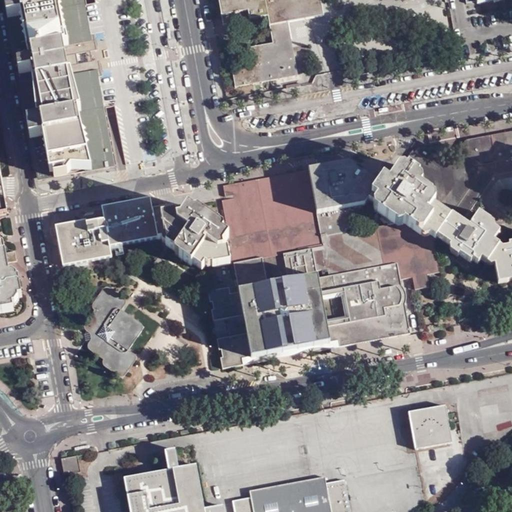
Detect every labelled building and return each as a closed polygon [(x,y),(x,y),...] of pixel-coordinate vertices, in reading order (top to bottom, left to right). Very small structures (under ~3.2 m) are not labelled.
[(91,169),(109,165),(108,160),(108,143),(107,139),(107,135),(105,131),(105,127),(103,123),(103,118),(101,114),(102,110),(100,106),(101,102),(99,98),(98,92),(97,90),(97,85),(96,81),(93,69),(90,69),(89,65),(88,60),(78,62),(76,52),(86,50),(85,45),(84,41),(88,40),(86,28),(86,23),(84,19),(85,14),(83,11),(83,7),(81,3),(81,0),(2,0),(15,65),(19,64),(21,72),(17,73),(37,174),(70,168),(91,169)] [(85,45),(86,50),(98,48),(95,32),(90,33),(84,0),(81,0),(81,3),(83,7),(83,11),(85,14),(84,19),(86,23),(86,28),(88,40),(84,41),(85,45)] [(219,0),(224,26),(269,17),(274,44),(248,49),(251,66),(233,70),(236,88),(300,76),(289,23),(325,15),(321,0),(219,0)] [(93,69),(96,81),(97,85),(97,90),(98,92),(99,98),(101,102),(100,106),(102,110),(101,114),(103,118),(103,123),(105,127),(105,131),(107,135),(107,139),(108,143),(108,160),(109,165),(115,164),(98,75),(103,74),(100,58),(88,60),(89,65),(90,69),(93,69)] [(461,223),(492,177),(511,173),(511,133),(471,141),(464,152),(486,168),(452,217),(461,223)] [(452,217),(486,168),(464,152),(454,167),(435,154),(434,155),(424,149),(419,150),(417,154),(414,153),(403,168),(415,175),(417,186),(425,191),(427,194),(424,199),(445,212),(452,217)] [(352,163),(310,171),(323,238),(349,232),(371,201),(383,185),(381,184),(365,172),(360,177),(355,173),(359,168),(352,163)] [(38,180),(91,169),(70,168),(37,174),(38,180)] [(452,217),(445,212),(424,199),(427,194),(425,191),(417,186),(415,175),(403,168),(407,172),(404,176),(398,172),(391,181),(390,184),(383,180),(381,184),(383,185),(371,201),(386,219),(393,225),(400,225),(405,228),(419,237),(426,236),(435,241),(452,217)] [(229,227),(237,263),(325,247),(323,238),(310,171),(225,188),(227,198),(236,196),(236,199),(224,202),(229,227)] [(152,202),(94,213),(93,216),(87,216),(80,224),(57,229),(64,269),(161,250),(159,241),(154,213),(152,202)] [(209,268),(214,267),(237,263),(229,227),(225,229),(200,211),(196,212),(188,207),(185,213),(181,211),(174,212),(173,210),(154,213),(159,241),(161,240),(162,242),(176,253),(176,256),(193,267),(195,265),(204,271),(206,267),(209,268)] [(506,278),(511,277),(511,237),(509,238),(509,241),(503,242),(494,236),(494,234),(493,228),(490,227),(486,225),(487,222),(481,218),(476,214),(467,227),(461,223),(452,217),(435,241),(454,254),(455,253),(466,261),(468,259),(474,262),(480,254),(491,261),(489,265),(493,284),(507,281),(506,278)] [(405,228),(400,225),(393,225),(349,232),(323,238),(325,247),(325,248),(314,251),(318,273),(329,271),(330,279),(379,270),(398,267),(401,282),(413,280),(415,292),(430,290),(428,277),(439,275),(434,247),(434,245),(435,241),(426,236),(419,237),(405,228)] [(341,349),(411,337),(406,307),(407,306),(408,302),(408,298),(407,294),(405,290),(402,287),(402,286),(379,270),(330,279),(320,281),(318,273),(314,251),(207,270),(204,276),(207,292),(210,292),(217,327),(215,327),(214,329),(213,331),(214,332),(215,334),(218,335),(224,370),(245,366),(244,360),(253,359),(254,364),(273,361),(273,355),(276,354),(275,347),(285,349),(290,348),(295,347),(299,345),(306,342),(307,349),(310,349),(312,354),(331,350),(331,345),(340,343),(341,349)] [(0,314),(14,312),(13,307),(16,307),(18,302),(18,300),(22,299),(19,282),(17,279),(11,276),(10,276),(7,265),(16,263),(14,253),(0,256),(0,253),(0,314)] [(379,270),(402,286),(401,282),(398,267),(379,270)] [(93,343),(90,346),(88,350),(105,362),(102,367),(123,381),(138,360),(128,353),(145,330),(122,313),(129,303),(107,288),(92,309),(97,313),(84,331),(88,334),(92,336),(93,343)] [(276,354),(307,349),(306,342),(299,345),(295,347),(290,348),(285,349),(275,347),(276,354)] [(448,406),(411,413),(418,450),(454,442),(448,406)] [(232,501),(234,511),(224,511),(223,506),(204,510),(196,466),(178,469),(175,450),(164,452),(168,471),(123,479),(129,511),(350,511),(344,481),(326,484),(325,477),(249,491),(251,498),(232,501)] [(77,456),(60,459),(63,475),(80,472),(77,456)]
